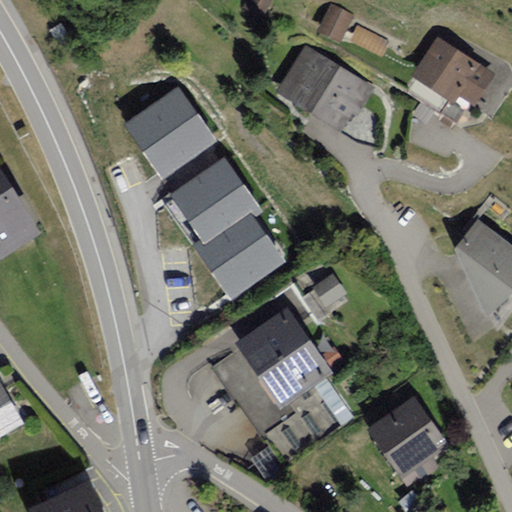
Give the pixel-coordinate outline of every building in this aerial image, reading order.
[(238,0),(229,11),(246,25),(264,3),(260,0),(238,0)] [(320,8),(302,34),(323,48),(341,21),(320,8)] [(430,34),(396,84),(436,112),(446,97),(462,108),(487,73),(430,34)] [(364,91),(301,48),(264,103),(327,146),(337,131),(364,91)] [(220,77),(107,118),(169,287),(282,246),(220,77)] [(0,159),(0,261),(46,233),(0,159)] [(511,242),(482,221),(463,247),(496,329),(511,309),(511,242)] [(322,265),(288,289),(315,327),(349,302),(322,265)] [(287,320),(211,371),(263,451),(248,462),(267,487),(353,424),(287,320)] [(0,379),(0,438),(24,426),(0,379)] [(423,402),(372,437),(401,479),(452,444),(423,402)] [(109,511),(94,473),(32,498),(37,511),(109,511)]
